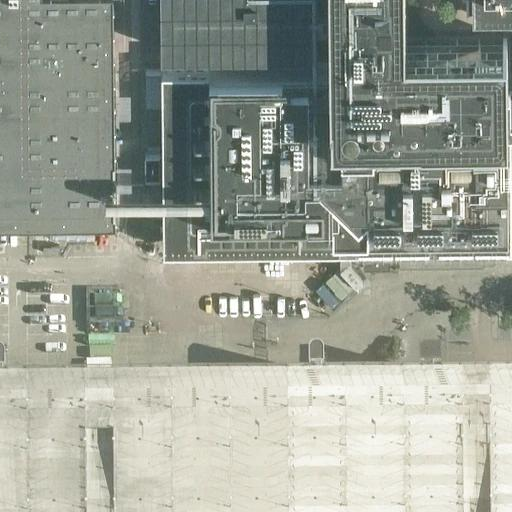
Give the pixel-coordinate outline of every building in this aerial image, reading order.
[(0,0),(0,224),(27,224),(115,223),(112,0),(0,0)] [(317,0),(160,0),(161,50),(318,48),(317,0)] [(330,0),(330,68),(331,68),(333,68),(333,128),(510,126),(510,121),(510,108),(510,34),(505,34),(404,35),(403,0),(330,0)] [(511,0),(467,0),(468,10),(472,9),(472,18),(496,18),(496,23),(508,23),(508,18),(511,17),(511,0)] [(145,153),(145,163),(145,175),(160,175),(160,164),(163,164),(163,249),(262,248),(511,246),(511,198),(510,126),(333,128),(333,68),(331,68),(330,68),(167,69),(162,69),(162,70),(146,70),(146,96),(162,96),(162,153),(145,153)] [(0,511),(511,511),(511,392),(441,393),(441,374),(419,374),(419,394),(403,394),(332,395),(326,395),(324,395),(324,394),(324,380),(324,379),(323,378),(323,377),(322,376),(321,375),(320,374),(319,374),(318,373),(317,373),(316,373),(315,373),(314,374),(313,374),(312,375),(311,375),(311,376),(310,376),(310,377),(310,378),(309,378),(309,379),(309,380),(309,381),(309,382),(309,394),(309,395),(287,395),(267,395),(47,398),(6,398),(6,397),(6,383),(6,382),(5,382),(5,381),(5,380),(4,380),(4,379),(3,378),(2,377),(1,377),(0,377),(0,376),(0,511)]
